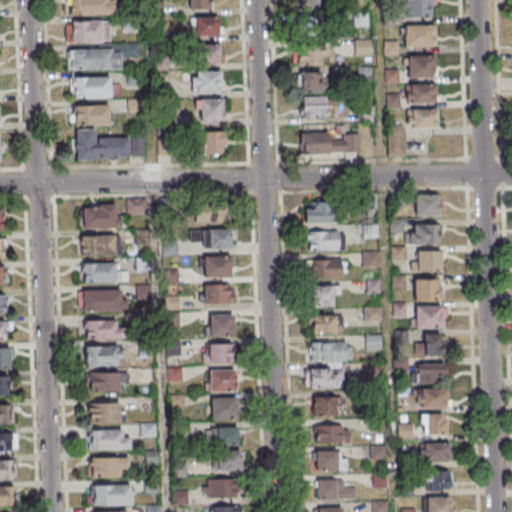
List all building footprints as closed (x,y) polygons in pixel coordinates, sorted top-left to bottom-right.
[(67,0),(112,0),(113,16),(67,17),(67,0)] [(189,0),(189,8),(217,8),(216,0),(189,0)] [(290,0),(290,8),(319,8),(318,0),(290,0)] [(404,0),(431,0),(431,6),(429,6),(429,17),(404,17),(404,0)] [(351,13),(365,13),(366,27),(351,27),(351,13)] [(193,18),(215,18),(216,36),(193,37),(193,18)] [(109,42),(109,20),(65,20),(66,42),(109,42)] [(403,26),(430,26),(430,37),(427,37),(428,48),(403,49),(403,26)] [(370,55),(370,40),(355,40),(355,55),(370,55)] [(381,42),(395,42),(396,56),(381,56),(381,42)] [(328,65),(328,43),(293,43),(293,65),(328,65)] [(193,46),(216,45),(216,64),(194,64),(193,46)] [(71,49),(110,48),(110,51),(120,51),(120,68),(71,69),(71,49)] [(404,56),(432,56),(432,68),(429,68),(429,79),(405,79),(404,56)] [(382,70),(397,70),(397,83),(382,84),(382,70)] [(323,93),(323,73),(299,72),(298,93),(323,93)] [(194,75),(216,74),(217,93),(194,93),(194,75)] [(73,77),(109,77),(109,96),(73,97),(73,77)] [(402,86),(433,85),(433,98),(432,98),(432,103),(408,104),(408,100),(403,100),(402,86)] [(383,95),(398,95),(398,109),(383,109),(383,95)] [(300,97),(300,116),(328,116),(328,97),(300,97)] [(197,100),(220,100),(220,118),(198,119),(197,100)] [(74,105),(110,104),(110,124),(74,124),(74,105)] [(357,109),(371,108),(372,122),(357,122),(357,109)] [(404,111),(434,110),(435,122),(434,122),(434,128),(409,129),(409,125),(405,125),(404,111)] [(386,126),(386,156),(405,156),(405,126),(386,126)] [(95,138),(95,128),(74,128),(74,159),(130,159),(130,138),(95,138)] [(224,153),(224,131),(204,131),(205,153),(224,153)] [(131,132),(131,155),(143,155),(143,132),(131,132)] [(299,153),(360,152),(360,133),(341,134),(341,141),(329,141),(329,132),(299,133),(299,153)] [(441,194),(415,194),(415,215),(441,215),(441,194)] [(145,212),(145,200),(127,200),(127,212),(145,212)] [(333,222),(333,202),(304,202),(304,222),(333,222)] [(125,226),(124,215),(116,215),(116,204),(80,205),(81,228),(125,226)] [(226,204),(193,204),(193,222),(226,222),(226,204)] [(405,234),(405,243),(438,243),(438,224),(411,224),(411,234),(405,234)] [(134,230),(135,243),(147,242),(147,230),(134,230)] [(231,249),(231,230),(190,230),(190,240),(201,240),(201,249),(231,249)] [(339,231),(307,231),(307,249),(339,249),(339,231)] [(81,235),(111,234),(112,253),(82,254),(81,235)] [(404,248),(392,247),(390,257),(402,259),(404,248)] [(411,270),(441,270),(441,250),(411,250),(411,270)] [(378,266),(378,251),(362,251),(362,266),(378,266)] [(149,270),(148,256),(135,257),(136,271),(149,270)] [(202,277),(231,277),(231,256),(202,256),(202,277)] [(312,259),(312,277),(344,277),(344,259),(312,259)] [(83,263),(113,262),(114,281),(83,282),(83,263)] [(413,299),(441,299),(441,279),(413,279),(413,299)] [(202,302),(232,302),(232,284),(202,284),(202,302)] [(136,299),(148,299),(148,285),(136,285),(136,299)] [(310,306),(333,306),(333,285),(310,285),(310,306)] [(82,290),(120,289),(120,310),(82,310),(82,290)] [(405,303),(395,303),(395,313),(405,313),(405,303)] [(413,327),(445,327),(445,305),(413,305),(413,327)] [(380,319),(380,307),(364,307),(364,319),(380,319)] [(233,335),(233,314),(205,314),(205,335),(233,335)] [(311,333),(337,333),(337,314),(311,314),(311,333)] [(84,319),(115,319),(115,338),(85,338),(84,319)] [(443,355),(443,334),(422,334),(422,355),(443,355)] [(380,348),(380,335),(366,335),(366,348),(380,348)] [(350,361),(350,341),(308,341),(308,361),(350,361)] [(202,343),(202,362),(232,362),(232,343),(202,343)] [(84,346),(114,345),(115,364),(84,365),(84,346)] [(0,348),(9,348),(9,366),(0,366),(0,348)] [(411,382),(443,382),(443,362),(411,362),(411,382)] [(341,368),(308,368),(308,388),(341,388),(341,368)] [(236,369),(205,369),(205,391),(236,391),(236,369)] [(88,372),(119,371),(119,390),(89,391),(88,372)] [(0,375),(7,375),(8,394),(0,394),(0,375)] [(415,406),(447,406),(447,388),(415,388),(415,406)] [(315,415),(339,415),(339,396),(315,396),(315,415)] [(210,418),(237,418),(237,397),(210,397),(210,418)] [(88,402),(119,401),(119,420),(89,421),(88,402)] [(0,404),(8,404),(9,423),(0,423),(0,404)] [(446,413),(421,413),(421,434),(446,434),(446,413)] [(349,442),(349,424),(314,424),(315,443),(349,442)] [(210,444),(238,444),(238,427),(210,427),(210,444)] [(88,429),(88,449),(128,449),(128,429),(88,429)] [(0,432),(17,432),(18,450),(0,450),(0,432)] [(451,442),(422,442),(422,462),(451,462),(451,442)] [(240,450),(213,450),(213,470),(240,470),(240,450)] [(337,450),(314,450),(314,469),(337,469),(337,450)] [(89,458),(119,457),(120,476),(90,477),(89,458)] [(0,459),(16,459),(17,478),(0,478),(0,459)] [(449,470),(426,470),(426,490),(449,490),(449,470)] [(237,479),(205,479),(205,498),(237,498),(237,479)] [(315,499),(355,499),(355,487),(346,487),(346,479),(315,479),(315,499)] [(94,485),(124,485),(124,504),(94,504),(94,485)] [(13,486),(0,486),(0,505),(13,506),(13,486)] [(450,511),(451,497),(425,497),(425,511),(450,511)]
